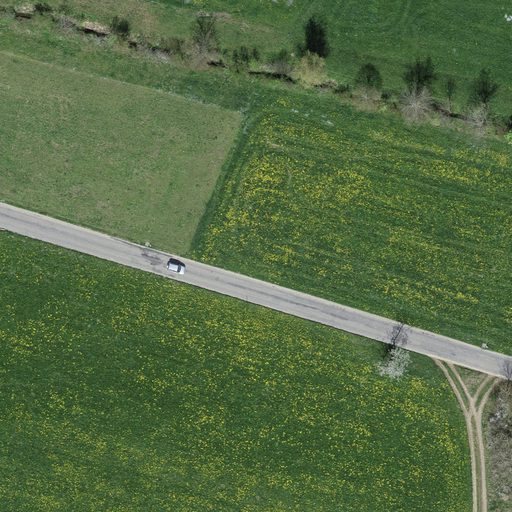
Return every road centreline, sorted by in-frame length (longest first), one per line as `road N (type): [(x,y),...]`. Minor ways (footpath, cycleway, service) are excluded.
road 1 (tertiary): [(0,215),(511,369)]
road 2 (track): [(452,351),(476,412),(481,511)]
